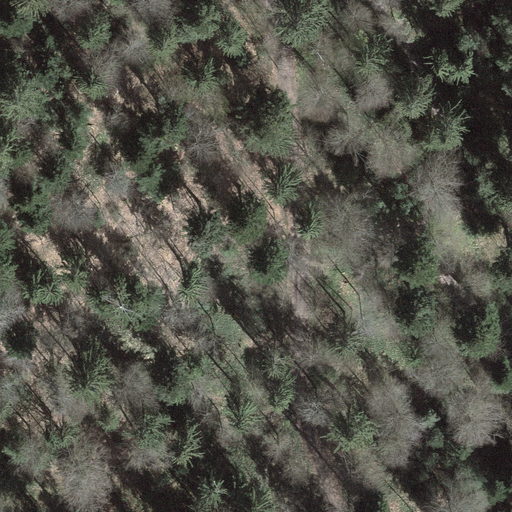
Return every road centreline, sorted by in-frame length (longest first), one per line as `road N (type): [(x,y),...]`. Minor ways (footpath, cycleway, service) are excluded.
road 1 (track): [(338,511),(296,389),(295,122),(290,63),(270,0)]
road 2 (track): [(377,0),(401,24),(447,114),(457,175),(444,243),(448,290),(475,324),(511,334)]
